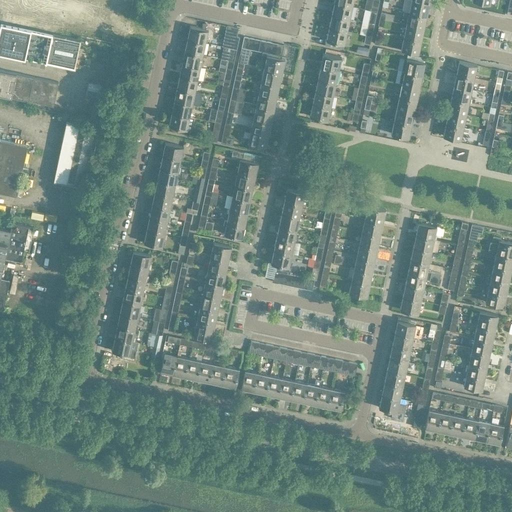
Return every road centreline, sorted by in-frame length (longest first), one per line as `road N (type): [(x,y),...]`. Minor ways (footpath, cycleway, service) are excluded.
road 1 (secondary): [(80,401),(511,493)]
road 2 (residential): [(86,375),(165,38)]
road 3 (residential): [(358,435),(86,375)]
road 4 (residential): [(165,38),(0,1)]
road 5 (residential): [(511,469),(358,435)]
